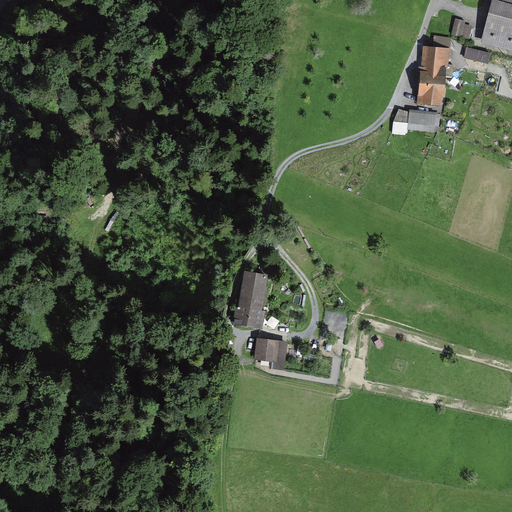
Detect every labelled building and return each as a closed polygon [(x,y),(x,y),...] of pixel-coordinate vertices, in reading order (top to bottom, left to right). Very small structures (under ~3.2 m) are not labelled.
[(511,0),(489,0),(476,43),(511,53),(511,0)] [(471,36),(471,21),(455,21),(454,36),(471,36)] [(420,44),(412,102),(438,106),(447,47),(420,44)] [(466,60),(489,65),(492,52),(469,47),(466,60)] [(404,108),(401,127),(429,132),(433,113),(404,108)] [(256,329),(267,277),(237,270),(225,322),(256,329)] [(281,342),(253,338),(250,364),(277,368),(281,342)]
